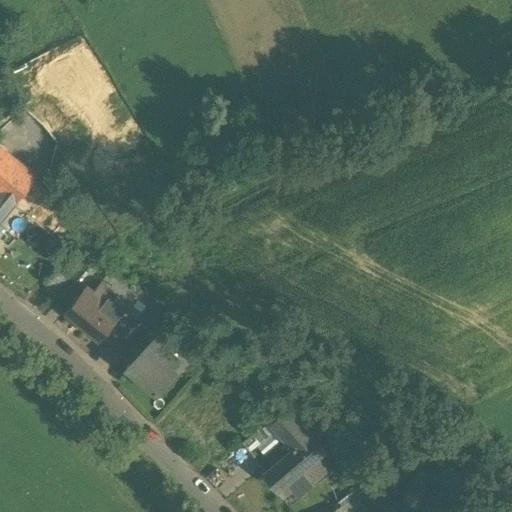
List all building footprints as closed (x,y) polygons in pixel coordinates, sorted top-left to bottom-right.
[(0,147),(0,218),(35,176),(0,147)] [(58,273),(44,288),(52,295),(66,280),(58,273)] [(92,294),(85,288),(65,312),(99,340),(115,321),(125,310),(128,306),(117,296),(106,288),(100,283),(92,294)] [(141,322),(124,340),(139,353),(155,336),(141,322)] [(139,353),(126,367),(155,394),(176,372),(169,366),(177,357),(155,336),(139,353)] [(334,442),(296,399),(288,407),(312,435),(325,449),(334,442)] [(273,421),(269,424),(277,432),(293,450),(312,435),(288,407),(273,421)] [(270,417),(255,430),(263,440),(266,442),(277,432),(269,424),(273,421),(270,417)] [(255,430),(241,443),(249,452),(263,440),(255,430)] [(293,450),(264,474),(277,489),(291,477),(306,495),(331,474),(315,457),(325,449),(312,435),(293,450)] [(354,458),(342,442),(334,449),(346,464),(354,458)] [(358,493),(345,503),(351,511),(370,511),(367,508),(369,507),(358,493)] [(422,511),(410,496),(398,505),(403,511),(422,511)] [(351,511),(345,503),(334,511),(351,511)]
